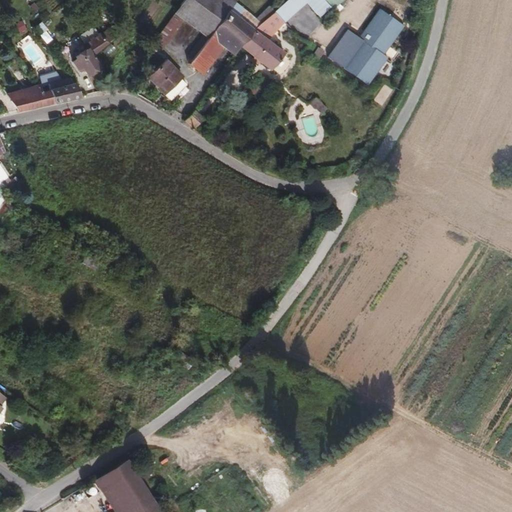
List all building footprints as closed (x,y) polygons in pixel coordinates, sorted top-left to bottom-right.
[(209,34),(234,0),(183,0),(176,11),(204,31),(209,34)] [(255,27),(263,19),(236,0),(234,0),(209,34),(193,55),(189,60),(200,68),(221,41),(235,52),(241,42),(255,27)] [(292,11),(303,0),(316,0),(323,7),(329,0),(282,0),(281,1),(292,11)] [(262,32),(281,14),(275,7),(263,19),(255,27),(262,32)] [(345,29),(326,57),(368,87),(388,58),(383,55),(403,26),(377,8),(357,36),(345,29)] [(55,40),(41,21),(35,27),(49,45),(55,40)] [(284,51),(262,32),(255,27),(241,42),(271,66),(284,51)] [(46,52),(29,31),(15,42),(31,64),(46,52)] [(193,55),(209,34),(204,31),(188,52),(193,55)] [(103,45),(98,38),(88,46),(88,47),(92,53),(103,45)] [(101,65),(92,53),(88,47),(77,54),(78,56),(74,59),(79,67),(83,64),(89,73),(101,65)] [(166,92),(183,75),(184,74),(168,58),(151,76),(166,92)] [(175,96),(187,83),(187,80),(183,75),(166,92),(171,96),(175,96)] [(81,94),(77,82),(75,81),(67,83),(72,96),(81,94)] [(56,100),(51,88),(42,90),(40,83),(6,91),(14,100),(19,109),(56,100)] [(72,96),(67,83),(51,88),(56,100),(72,96)] [(315,97),(309,103),(321,114),(327,107),(315,97)] [(196,126),(204,116),(194,108),(186,119),(196,126)] [(138,511),(108,468),(78,491),(92,511),(138,511)]
